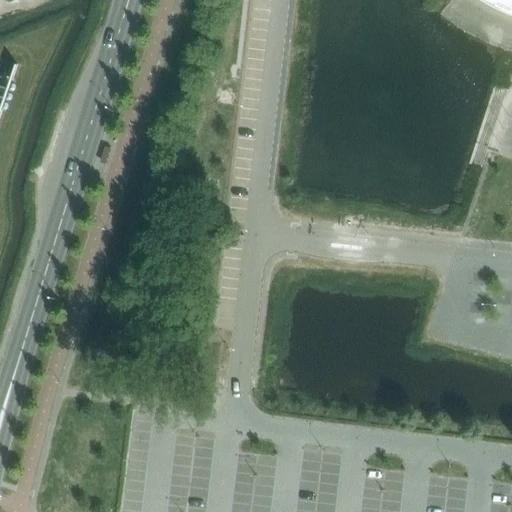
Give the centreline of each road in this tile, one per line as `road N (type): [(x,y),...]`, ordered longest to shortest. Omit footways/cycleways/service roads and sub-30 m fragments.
road 1 (secondary): [(21,351),(128,0)]
road 2 (unclassified): [(280,0),(254,234)]
